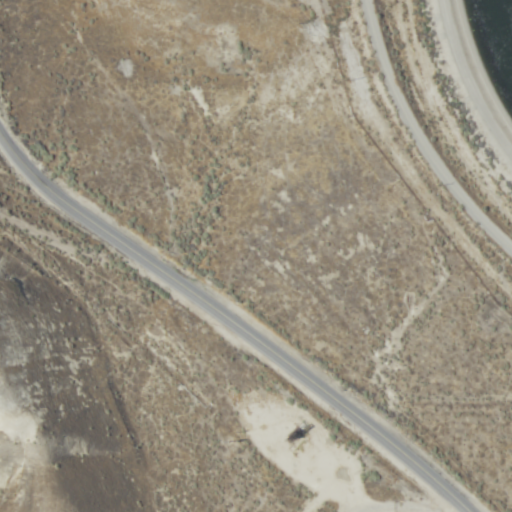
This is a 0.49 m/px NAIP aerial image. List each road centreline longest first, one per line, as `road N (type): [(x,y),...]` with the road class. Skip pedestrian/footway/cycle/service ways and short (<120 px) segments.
road 1 (tertiary): [(465,511),(352,408),(84,205),(31,143),(0,87)]
road 2 (residential): [(363,0),(400,103),(478,216),(511,247)]
